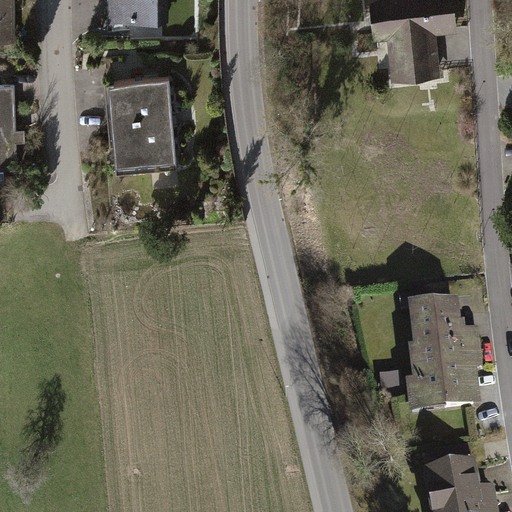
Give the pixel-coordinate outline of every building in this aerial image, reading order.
[(0,0),(0,45),(14,45),(13,0),(0,0)] [(111,0),(111,15),(165,15),(164,0),(111,0)] [(456,26),(455,0),(374,0),(376,35),(390,34),(392,74),(440,72),(438,26),(456,26)] [(109,58),(112,87),(149,84),(147,55),(109,58)] [(119,169),(177,164),(170,82),(149,84),(112,87),(119,169)] [(0,172),(17,172),(15,88),(0,88),(0,172)] [(457,323),(453,291),(399,297),(412,406),(478,398),(474,363),(483,362),(478,321),(457,323)] [(422,511),(496,511),(492,482),(478,484),(474,456),(416,464),(422,511)]
